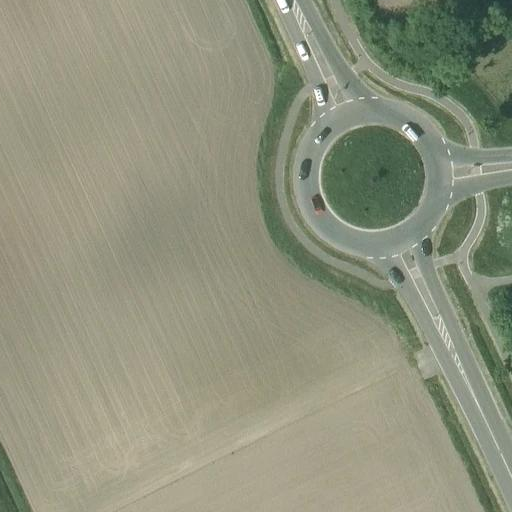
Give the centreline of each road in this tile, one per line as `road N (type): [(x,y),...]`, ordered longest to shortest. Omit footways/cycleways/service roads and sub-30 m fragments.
road 1 (secondary): [(397,238),(511,480)]
road 2 (secondary): [(348,119),(331,130),(311,164),(314,203),(358,241),(397,238)]
road 3 (secondary): [(292,0),(348,119)]
road 4 (secondary): [(438,172),(407,123),(388,115),(348,119)]
